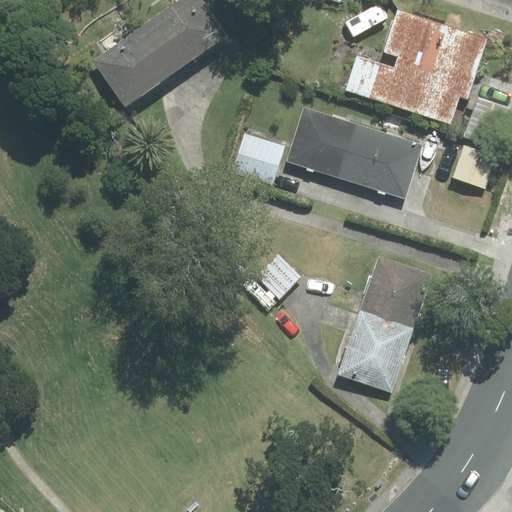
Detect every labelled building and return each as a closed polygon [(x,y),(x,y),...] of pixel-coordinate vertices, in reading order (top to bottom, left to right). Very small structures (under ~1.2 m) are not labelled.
[(179,0),(145,24),(177,69),(226,35),(201,0),(179,0)] [(384,2),(346,20),(354,38),(392,20),(384,2)] [(398,58),(395,69),(357,57),(347,89),(450,123),(459,96),(467,99),(487,39),(398,11),(384,53),(398,58)] [(101,42),(107,51),(94,60),(125,104),(177,69),(145,24),(121,41),(114,32),(101,42)] [(510,108),(479,97),(465,137),(496,148),(510,108)] [(347,180),(364,126),(304,107),(287,161),(347,180)] [(422,144),(364,126),(347,180),(405,198),(422,144)] [(272,184),(284,147),(245,135),(233,172),(272,184)] [(465,145),(454,177),(485,188),(495,156),(465,145)] [(301,277),(278,254),(257,275),(280,298),(301,277)] [(361,311),(413,329),(432,275),(379,257),(361,311)] [(413,329),(361,311),(340,372),(392,390),(413,329)]
